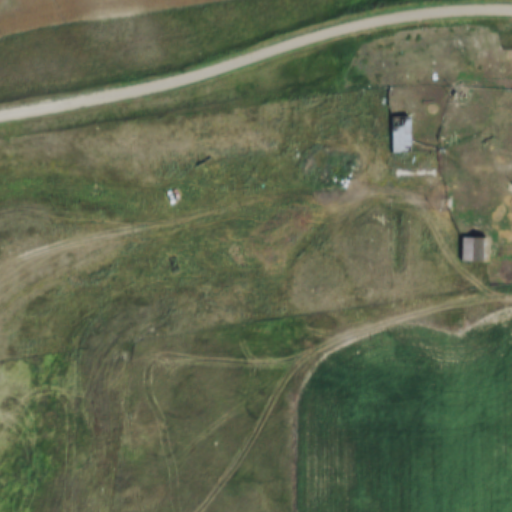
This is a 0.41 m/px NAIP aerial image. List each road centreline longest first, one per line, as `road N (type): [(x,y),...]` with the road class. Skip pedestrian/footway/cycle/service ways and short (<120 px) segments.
road 1 (track): [(0,272),(34,245),(327,184),(453,200),(502,171)]
road 2 (track): [(511,292),(419,308),(316,345),(202,511)]
